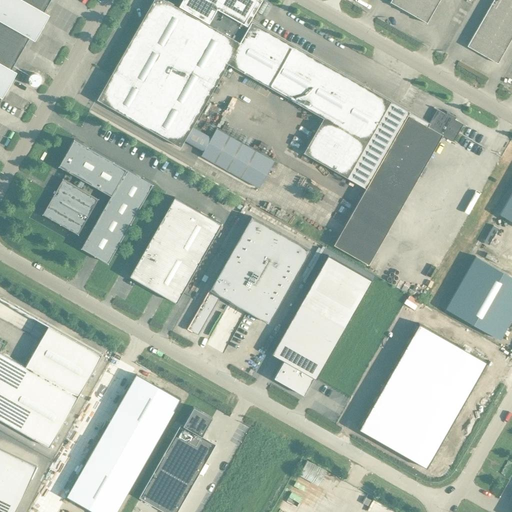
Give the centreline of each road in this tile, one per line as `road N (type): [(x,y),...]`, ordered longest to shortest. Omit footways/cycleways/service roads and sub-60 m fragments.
road 1 (unclassified): [(448,508),(0,252)]
road 2 (unclassified): [(511,119),(301,0)]
road 3 (unclassified): [(0,191),(109,0)]
road 4 (unclassified): [(448,508),(511,397)]
